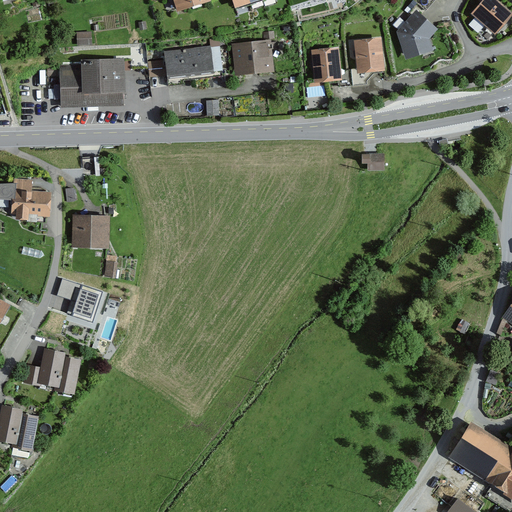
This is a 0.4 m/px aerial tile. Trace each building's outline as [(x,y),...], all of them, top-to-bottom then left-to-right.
[(201,1),(204,0),(176,0),(178,8),(191,4),(192,6),(201,3),(201,1)] [(493,0),(486,0),(475,13),(494,31),(509,14),(493,0)] [(416,15),(400,32),(408,55),(429,48),(426,38),(433,30),(416,15)] [(95,33),(83,34),(84,45),(96,45),(95,33)] [(192,76),(192,79),(222,76),(219,45),(226,45),(225,40),(210,42),(211,46),(164,52),(168,86),(184,84),(183,77),(192,76)] [(367,81),(374,74),(382,73),(379,40),(357,43),(357,49),(355,49),(354,51),(354,56),(356,57),(358,57),(359,68),(349,69),(351,86),(367,84),(367,81)] [(237,47),(240,70),(269,67),(266,44),(237,47)] [(338,87),(351,86),(349,69),(338,70),(336,50),(314,52),(315,59),(312,59),(311,61),(312,65),(313,67),(316,66),(317,78),(327,77),(328,84),(338,82),(338,87)] [(131,69),(148,68),(146,53),(130,54),(131,69)] [(60,66),(61,101),(123,99),(122,61),(83,62),(83,66),(60,66)] [(285,83),(285,96),(297,95),(297,83),(285,83)] [(207,116),(219,115),(218,100),(206,101),(207,116)] [(369,162),(369,169),(383,169),(383,155),(363,155),(363,162),(369,162)] [(83,159),(84,175),(99,174),(98,158),(83,159)] [(16,179),(16,183),(0,183),(0,198),(15,200),(14,211),(18,211),(18,216),(29,217),(29,220),(46,222),(48,194),(24,192),(24,186),(31,187),(31,180),(16,179)] [(65,189),(67,202),(74,201),(73,188),(65,189)] [(90,240),(90,243),(105,244),(106,216),(99,215),(98,218),(77,217),(77,239),(90,240)] [(105,274),(104,274),(103,281),(105,282),(105,279),(112,280),(115,257),(108,256),(105,274)] [(102,292),(82,285),(72,316),(93,322),(102,292)] [(40,380),(56,383),(56,387),(63,354),(46,351),(42,369),(40,380)] [(79,361),(62,358),(63,354),(56,387),(73,390),(79,361)] [(40,380),(42,369),(28,366),(25,381),(40,384),(40,380)] [(0,437),(14,440),(20,411),(3,407),(0,423),(0,437)] [(36,418),(19,414),(12,453),(28,456),(32,454),(35,440),(32,439),(36,418)] [(494,481),(486,495),(511,511),(511,455),(469,429),(452,456),(482,476),(483,474),(494,481)] [(476,511),(459,499),(453,506),(460,511),(476,511)]
